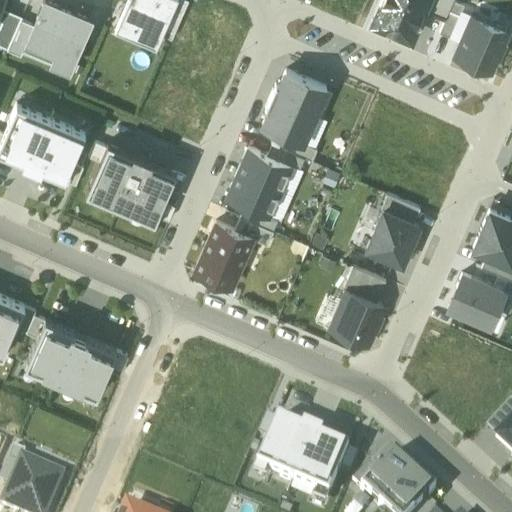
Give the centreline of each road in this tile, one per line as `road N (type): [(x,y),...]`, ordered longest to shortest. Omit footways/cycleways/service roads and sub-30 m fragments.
road 1 (residential): [(468,174),(498,103),(279,11)]
road 2 (residential): [(158,294),(279,11)]
road 3 (residential): [(378,390),(468,174)]
road 4 (residential): [(176,301),(84,511)]
road 5 (residential): [(176,301),(378,390)]
road 6 (residential): [(378,390),(507,511)]
road 7 (residential): [(0,226),(158,294)]
